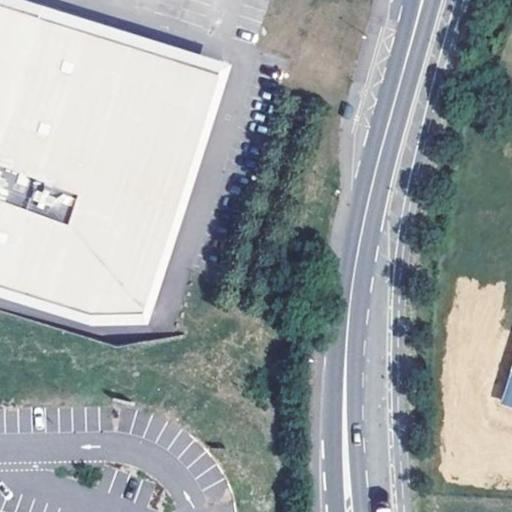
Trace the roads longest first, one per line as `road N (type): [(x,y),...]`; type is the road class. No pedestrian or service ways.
road 1 (secondary): [(414,25),(361,228),(341,370)]
road 2 (secondary): [(365,511),(341,370)]
road 3 (secondary): [(341,370),(338,511)]
